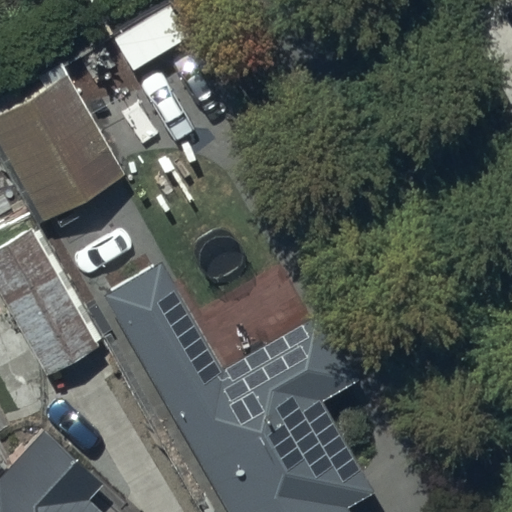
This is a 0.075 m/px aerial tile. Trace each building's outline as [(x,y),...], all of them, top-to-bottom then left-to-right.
[(58,0),(0,0),(0,46),(65,12),(58,0)] [(0,108),(0,152),(37,218),(122,170),(67,71),(0,108)] [(92,347),(25,229),(0,242),(0,302),(41,376),(92,347)] [(159,256),(101,289),(229,511),(347,511),(341,501),(370,484),(318,392),(354,372),(316,306),(220,361),(173,279),(159,256)] [(103,511),(83,494),(99,477),(39,422),(0,464),(0,511),(103,511)]
